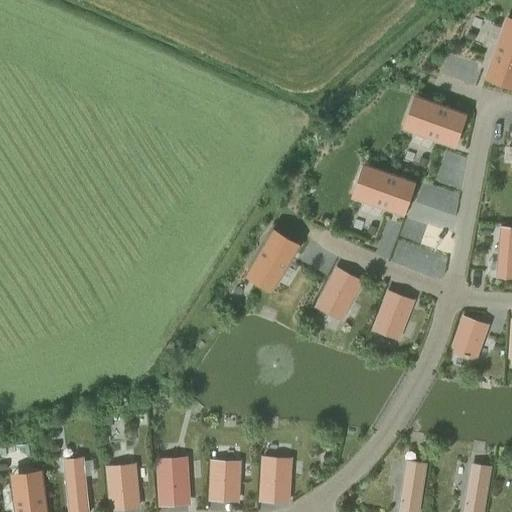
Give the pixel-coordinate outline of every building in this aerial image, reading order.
[(489,66),(486,74),(511,83),(511,30),(503,27),(492,58),(490,58),(488,66),(489,66)] [(451,143),(462,113),(425,100),(414,130),(436,138),(435,139),(443,142),(443,140),(451,143)] [(363,198),(385,206),(384,208),(391,210),(392,209),(400,212),(411,182),(373,168),(363,198)] [(511,227),(500,226),(496,273),(511,274),(511,227)] [(252,266),(276,280),(289,258),(290,259),(294,253),(293,252),(296,246),(272,231),(252,266)] [(392,264),(443,276),(448,257),(396,245),(392,264)] [(337,268),(317,306),(329,312),(330,310),(341,316),(360,280),(337,268)] [(388,291),(374,328),(386,333),(386,331),(398,336),(412,300),(388,291)] [(467,356),(468,355),(475,357),(486,324),(463,316),(451,349),(463,353),(463,355),(467,356)] [(263,457),(260,500),(287,501),(290,461),(276,460),(276,458),(263,457)] [(172,458),(158,459),(161,502),(187,500),(185,460),(172,460),(172,458)] [(212,460),(210,499),(237,500),(238,464),(225,463),(225,461),(212,460)] [(82,461),(64,463),(68,511),(88,511),(86,489),(85,489),(82,461)] [(399,509),(416,511),(417,511),(425,466),(406,463),(399,509)] [(120,465),(107,467),(111,509),(138,507),(134,466),(121,467),(120,465)] [(482,511),(489,469),(470,466),(462,511),(482,511)] [(45,511),(41,481),(13,484),(17,511),(16,511),(15,511),(45,511)]
